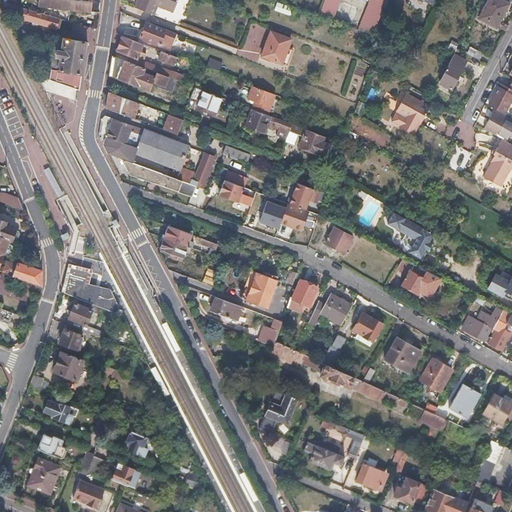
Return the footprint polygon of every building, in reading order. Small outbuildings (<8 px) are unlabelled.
[(19,11),(17,17),(54,28),(54,26),(58,28),(61,19),(3,2),(0,0),(0,4),(0,5),(19,11)] [(37,0),(37,5),(99,12),(100,0),(37,0)] [(171,0),(137,0),(135,6),(148,11),(152,1),(158,3),(169,7),(171,0)] [(296,6),(280,0),(276,0),(274,7),(293,14),(296,6)] [(322,0),(317,14),(332,19),(339,0),(322,0)] [(384,0),(368,0),(357,28),(371,33),(384,0)] [(509,3),(502,0),(489,0),(480,18),(497,26),(503,15),(509,3)] [(158,3),(152,1),(148,11),(154,13),(158,3)] [(144,27),(140,26),(137,35),(159,44),(162,37),(172,41),(176,32),(146,20),(144,27)] [(89,27),(74,23),(71,33),(86,37),(89,27)] [(291,37),(271,30),(262,53),(283,61),(291,37)] [(55,55),(54,55),(49,80),(78,89),(79,82),(82,65),(84,50),(86,41),(56,32),(54,40),(56,40),(55,43),(59,44),(58,47),(49,45),(48,50),(56,52),(55,55)] [(43,78),(45,66),(47,54),(41,52),(46,38),(39,40),(27,37),(22,48),(36,76),(43,78)] [(142,45),(122,37),(115,56),(177,80),(186,84),(189,77),(144,61),(147,54),(140,51),(142,45)] [(483,52),(471,46),(467,53),(479,60),(483,52)] [(175,57),(161,52),(159,59),(173,64),(176,57),(175,57)] [(449,63),(451,65),(441,83),(454,90),(462,75),(469,60),(454,52),(449,63)] [(111,65),(109,75),(150,91),(153,82),(159,84),(158,87),(172,93),(177,80),(115,56),(113,55),(111,65)] [(511,87),(509,86),(502,82),(496,93),(490,103),(505,112),(511,98),(511,87)] [(193,87),(189,99),(198,102),(196,108),(215,115),(220,100),(226,102),(227,100),(193,87)] [(428,104),(404,90),(393,108),(394,109),(389,118),(397,122),(396,123),(411,132),(417,122),(422,113),(428,104)] [(138,103),(108,91),(106,100),(105,108),(132,119),(138,103)] [(272,101),(252,94),(247,107),(251,109),(266,115),(272,101)] [(511,118),(509,117),(494,108),(489,118),(484,127),(498,136),(500,133),(509,138),(511,134),(511,118)] [(266,115),(251,109),(244,127),(263,134),(265,128),(271,130),(272,128),(288,134),(292,124),(266,115)] [(183,120),(168,115),(162,130),(177,135),(183,120)] [(106,116),(102,118),(99,138),(104,141),(107,136),(136,148),(140,136),(136,134),(138,129),(106,116)] [(297,135),(302,137),(298,147),(325,157),(330,145),(321,142),(323,136),(292,124),(288,134),(285,142),(293,145),(297,135)] [(346,130),(340,127),(336,141),(342,143),(346,131),(346,130)] [(104,141),(103,145),(108,154),(122,159),(132,163),(136,154),(180,171),(188,148),(138,129),(136,134),(140,136),(136,148),(107,136),(104,141)] [(500,185),(508,171),(509,172),(511,167),(511,143),(502,138),(497,146),(493,153),(495,154),(490,162),(491,162),(483,176),(500,185)] [(249,155),(228,147),(225,154),(224,155),(246,163),(249,155)] [(216,158),(204,154),(193,185),(195,186),(205,190),(216,158)] [(122,159),(130,175),(191,197),(195,186),(193,185),(132,163),(122,159)] [(241,166),(229,161),(226,168),(238,173),(241,166)] [(39,194),(60,185),(53,170),(32,179),(39,194)] [(246,188),(225,180),(220,194),(248,205),(250,198),(243,195),(246,188)] [(314,189),(299,183),(295,194),(310,200),(314,189)] [(205,190),(195,186),(191,197),(201,200),(205,190)] [(5,193),(0,192),(0,201),(23,210),(20,204),(18,198),(5,193)] [(257,192),(252,207),(314,229),(315,227),(318,215),(306,211),(291,205),(257,192)] [(310,200),(295,194),(291,205),(306,211),(310,200)] [(48,212),(55,226),(64,222),(57,208),(48,212)] [(431,233),(391,212),(386,213),(384,218),(385,223),(404,232),(400,239),(402,245),(409,249),(407,251),(419,256),(424,247),(422,246),(424,241),(426,242),(431,233)] [(318,215),(315,227),(323,231),(329,220),(318,215)] [(0,236),(9,240),(10,241),(12,239),(14,240),(14,239),(16,239),(18,234),(17,232),(18,231),(5,226),(6,222),(0,219),(0,236)] [(169,226),(164,238),(188,247),(192,235),(169,226)] [(352,239),(334,230),(327,243),(345,252),(352,239)] [(0,264),(5,253),(9,255),(13,253),(15,249),(12,246),(10,245),(7,244),(9,240),(0,236),(0,264)] [(188,247),(164,238),(160,250),(167,253),(176,256),(183,259),(188,247)] [(218,244),(206,239),(204,246),(213,249),(211,255),(214,256),(218,244)] [(401,257),(395,269),(407,275),(402,285),(418,292),(419,289),(425,277),(424,276),(420,274),(423,268),(401,257)] [(7,261),(2,273),(39,288),(39,280),(39,272),(23,265),(22,267),(7,261)] [(80,267),(71,264),(69,272),(67,279),(64,290),(91,299),(107,305),(120,309),(121,304),(120,302),(109,290),(100,288),(87,285),(89,277),(90,273),(91,270),(80,267)] [(208,269),(206,275),(218,279),(220,274),(208,269)] [(297,271),(291,269),(287,282),(293,283),(297,271)] [(427,270),(424,276),(425,277),(419,289),(429,294),(439,276),(427,270)] [(277,280),(251,271),(242,296),(246,301),(266,308),(277,280)] [(491,289),(498,275),(495,273),(487,288),(491,289)] [(511,276),(510,281),(498,275),(491,289),(502,296),(505,291),(511,294),(511,276)] [(205,277),(203,282),(216,287),(218,281),(205,277)] [(317,288),(299,280),(291,298),(290,297),(287,306),(293,309),(297,301),(309,306),(317,288)] [(511,294),(505,291),(502,296),(511,300),(511,294)] [(325,305),(318,301),(309,323),(316,327),(318,324),(324,328),(329,319),(341,325),(351,306),(330,294),(325,305)] [(213,296),(210,304),(215,306),(213,313),(237,322),(242,307),(213,296)] [(107,305),(91,299),(91,308),(74,303),(70,314),(66,325),(110,340),(112,334),(101,330),(107,305)] [(478,319),(471,315),(463,328),(484,340),(491,327),(494,323),(495,324),(501,311),(496,309),(491,318),(482,312),(478,319)] [(511,313),(503,309),(501,311),(496,323),(495,324),(491,332),(494,333),(489,343),(502,350),(511,334),(511,332),(507,329),(502,327),(505,323),(511,326),(511,313)] [(373,318),(363,313),(354,330),(374,341),(383,323),(381,323),(381,319),(376,317),(373,318)] [(271,329),(264,326),(258,342),(273,348),(275,343),(281,322),(275,319),(271,329)] [(81,335),(64,329),(61,338),(57,348),(77,355),(80,346),(77,345),(81,335)] [(332,348),(331,347),(325,359),(333,363),(345,339),(339,336),(332,348)] [(420,352),(395,339),(384,362),(408,374),(420,352)] [(319,375),(328,379),(327,382),(333,385),(334,384),(340,387),(341,384),(383,403),(386,398),(399,404),(398,405),(407,409),(409,404),(403,401),(369,386),(364,383),(321,364),(296,353),(275,343),(273,348),(270,355),(291,364),(293,359),(321,372),(319,375)] [(83,361),(61,353),(57,362),(54,372),(76,380),(83,361)] [(453,368),(433,358),(421,381),(441,391),(453,368)] [(142,378),(108,366),(106,372),(114,375),(113,377),(136,385),(138,380),(141,382),(142,378)] [(376,372),(371,369),(364,383),(369,386),(376,372)] [(42,380),(33,377),(28,390),(37,393),(42,380)] [(481,395),(461,384),(448,410),(468,420),(481,395)] [(296,399),(275,390),(265,415),(265,414),(259,428),(271,434),(277,419),(286,423),(296,399)] [(511,404),(511,402),(494,394),(484,413),(503,423),(511,404)] [(78,409),(58,402),(57,405),(49,402),(47,407),(44,412),(54,416),(53,417),(68,423),(71,414),(75,416),(78,409)] [(426,411),(422,421),(444,431),(448,421),(435,415),(426,411)] [(107,421),(100,418),(95,432),(102,435),(107,421)] [(340,425),(329,420),(327,425),(338,429),(340,425)] [(364,435),(349,428),(347,434),(362,441),(364,435)] [(155,439),(132,430),(130,435),(128,440),(132,442),(130,448),(138,450),(137,452),(146,455),(149,448),(144,446),(146,440),(153,442),(155,439)] [(48,432),(45,431),(44,433),(43,433),(40,440),(37,448),(59,457),(63,456),(65,450),(64,446),(61,445),(63,438),(53,434),(52,436),(47,434),(48,432)] [(364,435),(362,441),(360,446),(366,449),(371,437),(364,435)] [(304,450),(311,453),(308,460),(329,469),(332,461),(340,465),(343,456),(335,453),(336,450),(312,440),(311,443),(307,442),(304,450)] [(501,445),(493,441),(476,480),(488,485),(503,445),(501,445)] [(360,446),(352,443),(348,455),(355,458),(360,446)] [(402,450),(397,448),(392,460),(397,462),(402,450)] [(402,450),(397,462),(395,469),(400,471),(408,452),(402,450)] [(93,454),(86,451),(80,466),(87,469),(91,457),(93,454)] [(104,462),(91,457),(87,469),(100,474),(104,462)] [(58,466),(39,458),(34,470),(28,483),(48,491),(58,466)] [(141,470),(119,461),(115,470),(112,479),(134,488),(141,470)] [(384,473),(363,464),(357,480),(378,489),(384,473)] [(202,478),(188,473),(184,483),(198,488),(202,478)] [(394,485),(397,486),(394,494),(412,502),(420,483),(399,474),(394,485)] [(476,480),(466,476),(454,505),(465,509),(476,480)] [(105,490),(81,480),(74,498),(88,504),(87,505),(92,507),(97,509),(105,490)] [(506,492),(499,489),(494,501),(503,505),(508,493),(506,492)] [(447,511),(451,504),(431,495),(425,508),(435,511),(447,511)] [(474,498),(473,502),(468,511),(485,511),(489,504),(474,498)]
